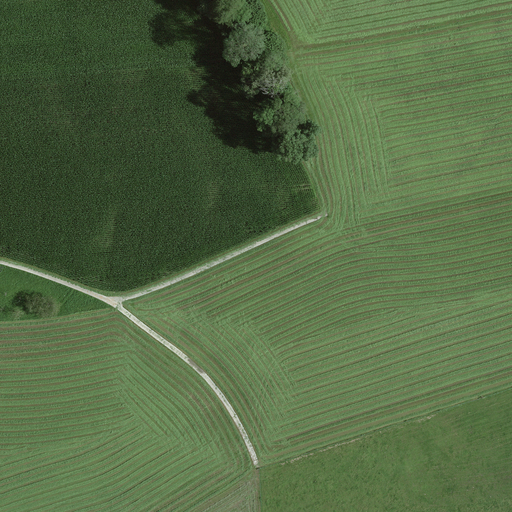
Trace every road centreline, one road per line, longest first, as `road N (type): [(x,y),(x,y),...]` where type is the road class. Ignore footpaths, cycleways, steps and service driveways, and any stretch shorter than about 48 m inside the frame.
road 1 (track): [(0,262),(113,303),(207,380),(257,467)]
road 2 (track): [(113,303),(326,217)]
